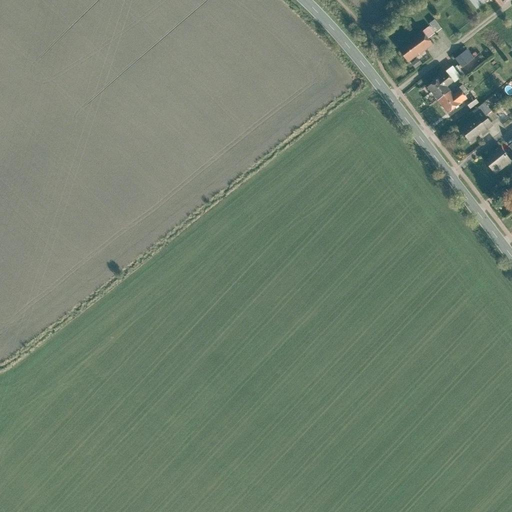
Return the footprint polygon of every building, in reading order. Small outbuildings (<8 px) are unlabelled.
[(493,0),(466,0),(473,10),(485,0),(488,0),(490,2),(493,0)] [(441,30),(435,21),(430,25),(437,33),(441,30)] [(495,53),(508,43),(494,26),(482,36),(495,53)] [(432,35),(427,28),(421,32),(426,40),(432,35)] [(426,40),(421,32),(396,51),(407,65),(431,47),(426,40)] [(461,67),(472,58),(464,49),(454,59),(461,67)] [(462,75),(456,68),(453,69),(460,77),(462,75)] [(453,69),(448,72),(455,82),(460,77),(453,69)] [(448,72),(426,87),(436,102),(449,92),(445,89),(455,82),(448,72)] [(467,93),(461,86),(458,89),(464,96),(467,93)] [(436,102),(446,115),(463,101),(456,93),(452,96),(449,92),(436,102)] [(486,116),(492,111),(484,102),(470,112),(474,117),(485,131),(493,125),(486,116)] [(458,130),(470,144),(485,131),(474,117),(458,130)] [(511,162),(501,149),(484,162),(494,176),(511,162)]
